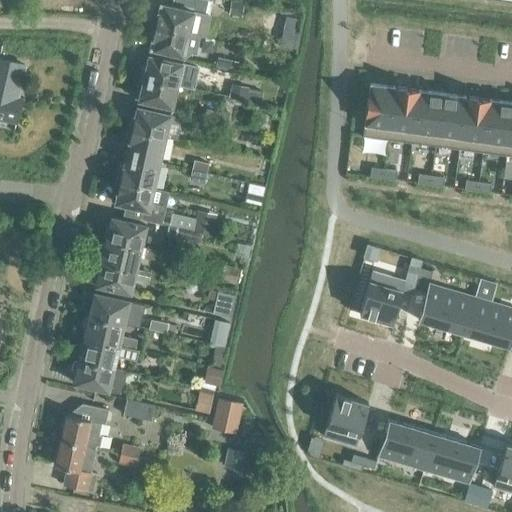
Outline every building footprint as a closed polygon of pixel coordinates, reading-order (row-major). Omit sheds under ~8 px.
[(157,14),(154,15),(152,24),(199,35),(206,0),(172,0),(171,5),(160,3),(157,12),(157,14)] [(199,35),(152,24),(150,34),(151,37),(151,38),(149,48),(183,55),(183,54),(186,55),(191,52),(195,53),(199,35)] [(299,32),(285,29),(280,47),(294,50),(299,32)] [(142,65),(140,76),(176,85),(191,88),(197,66),(181,63),(182,62),(148,54),(146,64),(142,65)] [(240,71),(242,61),(219,56),(216,66),(240,71)] [(15,96),(16,91),(18,91),(24,64),(0,58),(0,115),(15,119),(15,122),(16,122),(21,99),(16,97),(16,96),(15,96)] [(138,99),(171,107),(176,85),(140,76),(137,87),(140,89),(138,99)] [(230,94),(260,101),(262,89),(233,82),(230,94)] [(362,135),(387,139),(394,86),(369,83),(362,135)] [(387,139),(411,142),(418,89),(394,86),(387,139)] [(441,93),(418,89),(411,142),(434,145),(441,93)] [(434,145),(458,148),(465,96),(441,93),(434,145)] [(489,99),(465,96),(458,148),(482,151),(489,99)] [(505,154),(511,105),(511,102),(489,99),(482,151),(505,154)] [(133,117),(130,118),(128,128),(165,136),(176,139),(181,120),(177,119),(174,114),(136,106),(134,115),(133,117)] [(219,111),(207,109),(205,117),(217,120),(219,111)] [(221,112),(217,130),(225,132),(229,114),(221,112)] [(205,117),(203,126),(215,129),(217,120),(205,117)] [(143,154),(160,158),(165,136),(128,128),(126,137),(128,139),(128,141),(126,151),(124,157),(141,161),(143,154)] [(116,179),(153,187),(160,158),(143,154),(141,161),(124,157),(122,167),(122,166),(121,169),(118,170),(116,179)] [(194,160),(192,169),(205,172),(207,163),(194,160)] [(382,178),(383,168),(370,166),(369,176),(382,178)] [(383,168),(382,178),(395,180),(396,170),(383,168)] [(205,172),(192,169),(190,178),(203,181),(205,172)] [(416,182),(429,184),(431,175),(418,173),(416,182)] [(443,176),(431,175),(429,184),(442,186),(443,176)] [(168,191),(153,187),(116,179),(114,188),(116,191),(116,193),(114,202),(126,205),(124,215),(161,223),(168,191)] [(477,190),(478,181),(465,179),(464,189),(477,190)] [(477,190),(489,192),(491,183),(478,181),(477,190)] [(246,202),(259,205),(263,187),(251,184),(246,202)] [(201,231),(211,233),(214,220),(195,216),(193,229),(201,231)] [(104,237),(106,238),(106,239),(140,246),(145,224),(111,217),(109,227),(106,226),(104,237)] [(199,241),(201,231),(193,229),(167,223),(164,234),(199,241)] [(101,260),(101,261),(135,269),(138,255),(162,260),(164,251),(140,246),(106,239),(103,249),(101,248),(99,259),(101,260)] [(237,255),(247,257),(250,247),(239,244),(237,255)] [(96,282),(95,284),(129,292),(132,279),(147,282),(148,278),(157,281),(158,274),(135,269),(101,261),(99,271),(97,270),(94,272),(92,279),(94,281),(96,282)] [(418,274),(420,266),(408,263),(406,271),(418,274)] [(431,270),(420,266),(418,274),(429,277),(431,270)] [(241,271),(226,268),(224,278),(239,282),(241,271)] [(391,321),(404,280),(371,270),(359,312),(391,321)] [(474,296),(463,332),(509,345),(511,334),(511,307),(490,301),(496,282),(479,277),(474,296)] [(428,282),(417,318),(463,332),(474,296),(473,296),(443,287),(428,282)] [(217,290),(212,312),(230,316),(235,295),(217,290)] [(89,313),(89,315),(122,323),(125,309),(135,312),(137,302),(94,292),(91,302),(89,302),(87,303),(85,310),(87,313),(89,313)] [(119,336),(122,323),(89,315),(88,317),(86,316),(83,318),(82,324),(84,327),(86,327),(84,337),(133,348),(135,339),(119,336)] [(177,325),(151,319),(149,328),(175,334),(177,325)] [(228,322),(214,319),(209,343),(223,346),(228,322)] [(137,349),(133,348),(84,337),(81,346),(79,346),(77,348),(75,354),(77,357),(79,358),(78,359),(112,367),(115,355),(135,359),(137,349)] [(216,346),(212,361),(223,363),(226,349),(216,346)] [(125,373),(124,370),(112,367),(78,359),(78,361),(76,361),(73,362),(72,369),(74,372),(76,372),(73,382),(119,392),(121,384),(124,381),(125,373)] [(217,386),(221,371),(210,369),(207,383),(217,386)] [(198,411),(210,414),(215,394),(203,392),(198,411)] [(355,443),(368,402),(334,392),(323,434),(355,443)] [(122,412),(150,419),(153,404),(125,397),(122,412)] [(242,402),(218,397),(212,427),(235,432),(242,402)] [(66,414),(60,439),(96,447),(96,445),(100,446),(102,435),(99,434),(101,423),(105,424),(108,410),(82,403),(79,417),(67,414),(66,414)] [(387,418),(376,455),(392,459),(422,468),(433,432),(387,418)] [(433,432),(422,468),(423,469),(452,477),(468,482),(479,446),(433,432)] [(59,445),(55,464),(66,467),(63,484),(92,490),(96,472),(90,471),(96,447),(60,439),(60,441),(59,445)] [(122,444),(120,452),(139,457),(141,448),(122,444)] [(511,491),(511,445),(505,444),(493,485),(511,491)] [(243,466),(246,452),(229,448),(225,462),(243,466)] [(139,457),(120,452),(118,461),(137,465),(139,457)] [(350,460),(362,463),(364,456),(352,452),(350,460)] [(375,459),(364,456),(362,463),(373,467),(375,459)] [(150,474),(160,475),(162,463),(148,460),(147,469),(150,474)] [(465,494),(476,497),(478,489),(467,486),(465,494)] [(478,489),(476,497),(488,501),(490,493),(478,489)]
